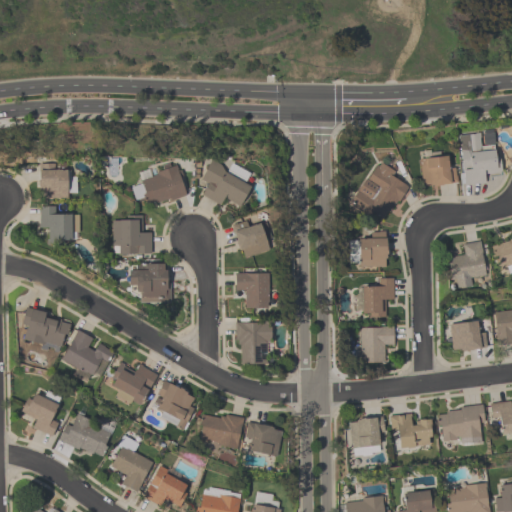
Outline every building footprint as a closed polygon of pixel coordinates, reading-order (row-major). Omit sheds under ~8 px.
[(501,175),(500,151),(483,152),(482,134),(459,135),(462,186),(487,184),(487,175),(501,175)] [(419,160),(422,189),(456,185),(453,157),(419,160)] [(201,182),(207,185),(202,197),(221,205),(224,198),(242,206),(250,185),(243,182),(246,176),(210,161),(201,182)] [(351,204),(384,224),(410,182),(377,162),(351,204)] [(39,199),(76,199),(76,175),(64,175),(64,164),(39,164),(39,199)] [(178,167),(140,176),(142,185),(132,187),(135,201),(146,198),(148,207),(185,198),(178,167)] [(59,206),(39,206),(39,230),(50,230),(50,242),(78,242),(78,217),(59,217),(59,206)] [(151,234),(141,234),(141,217),(111,217),(111,256),(151,255),(151,234)] [(263,224),(250,227),(249,222),(232,226),(240,259),(269,253),(263,224)] [(386,232),(368,232),(368,241),(349,241),(349,268),(386,268),(386,232)] [(511,237),(490,243),(499,275),(511,270),(511,237)] [(473,286),(472,277),(486,275),(481,241),(462,244),(464,255),(448,258),(453,289),(473,286)] [(128,290),(139,289),(139,304),(168,303),(168,266),(128,267),(128,290)] [(268,274),(234,274),(234,293),(245,293),(245,311),(268,311),(268,274)] [(361,318),(383,319),(384,299),(393,299),(393,279),(374,278),(374,289),(355,288),(355,311),(361,311),(361,318)] [(70,320),(31,309),(23,341),(61,352),(70,320)] [(511,312),(494,314),(497,348),(511,346),(511,312)] [(449,324),(451,352),(487,350),(485,331),(479,332),(479,322),(449,324)] [(270,323),(235,323),(235,345),(240,345),(240,365),(269,365),(270,323)] [(393,348),(393,328),(360,328),(360,365),(383,365),(383,348),(393,348)] [(61,362),(99,380),(113,350),(95,342),(96,339),(75,330),(61,362)] [(135,373),(118,365),(109,384),(119,390),(115,398),(139,410),(157,374),(139,365),(135,373)] [(184,430),(194,407),(188,404),(192,394),(162,381),(152,403),(160,406),(155,418),(184,430)] [(32,430),(53,438),(58,424),(51,422),(58,404),(30,393),(21,414),(36,420),(32,430)] [(511,415),(511,416),(510,403),(489,406),(491,423),(498,422),(500,437),(511,435),(511,415)] [(482,439),(479,409),(437,413),(440,443),(482,439)] [(197,442),(237,449),(243,418),(202,411),(197,442)] [(103,460),(113,431),(71,416),(61,445),(103,460)] [(391,417),(394,450),(432,447),(430,422),(411,423),(411,416),(391,417)] [(350,456),(381,455),(379,419),(349,421),(350,456)] [(250,443),(250,455),(278,455),(279,425),(245,425),(245,442),(250,443)] [(136,454),(140,445),(126,438),(110,467),(123,474),(118,483),(136,493),(152,464),(136,454)] [(181,507),(188,488),(182,485),(185,476),(156,464),(143,499),(161,506),(164,500),(181,507)] [(494,511),(511,511),(511,483),(501,485),(501,495),(493,495),(494,511)] [(488,511),(486,485),(445,488),(446,511),(488,511)] [(238,511),(241,497),(200,490),(196,511),(238,511)] [(435,511),(434,491),(403,494),(405,507),(396,508),(396,511),(435,511)] [(279,511),(281,507),(271,505),(273,496),(257,493),(254,511),(247,511),(244,511),(279,511)] [(388,511),(388,499),(342,500),(342,511),(388,511)]
